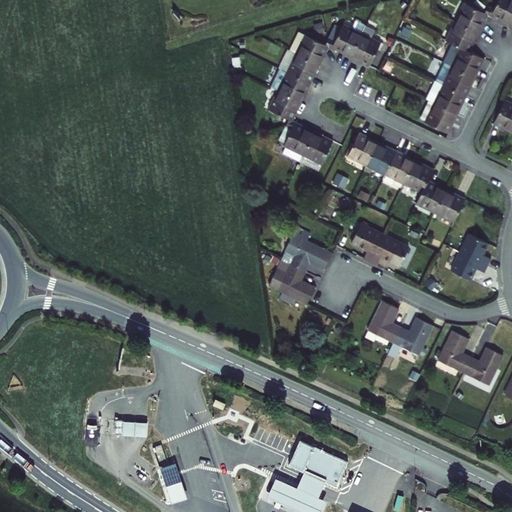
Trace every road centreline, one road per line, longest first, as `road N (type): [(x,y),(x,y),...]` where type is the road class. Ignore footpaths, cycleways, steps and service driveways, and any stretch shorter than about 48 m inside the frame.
road 1 (secondary): [(511,497),(123,316)]
road 2 (residential): [(459,151),(333,90),(319,93),(312,109),(337,128)]
road 3 (residential): [(334,278),(371,276),(449,312),(511,303)]
road 4 (secondary): [(123,316),(29,274),(11,256)]
road 5 (secondary): [(6,317),(39,302),(123,316)]
